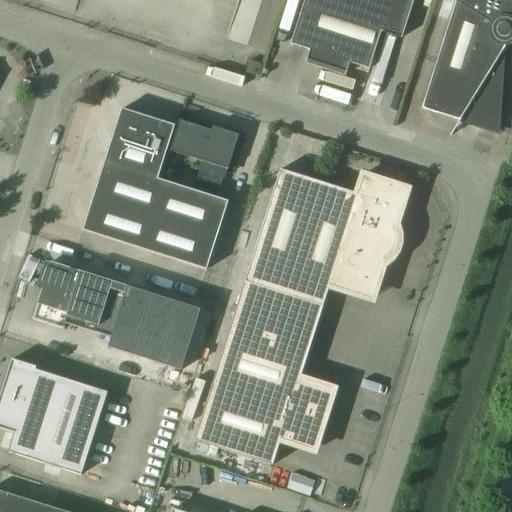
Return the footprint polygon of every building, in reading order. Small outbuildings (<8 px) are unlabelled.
[(402,39),(408,21),(343,0),(304,0),(290,45),(310,51),(306,60),(346,73),(349,64),(369,70),(381,32),(402,39)] [(343,0),(408,21),(414,0),(343,0)] [(511,0),(456,0),(443,41),(499,58),(511,37),(511,0)] [(502,60),(499,58),(443,41),(422,109),(465,122),(497,133),(502,60)] [(257,76),(261,65),(250,61),(246,73),(257,76)] [(0,86),(0,103),(8,106),(11,97),(6,88),(0,86)] [(228,202),(158,180),(172,133),(176,134),(171,151),(170,151),(170,152),(203,162),(195,188),(194,188),(218,196),(226,169),(228,170),(228,169),(238,136),(239,136),(212,127),(211,131),(180,121),(179,122),(180,122),(178,128),(174,127),(175,126),(121,109),(82,231),(206,271),(228,202)] [(393,230),(392,228),(396,225),(406,194),(403,188),(362,175),(356,194),(280,170),(244,283),(322,308),(329,287),(368,300),(374,297),(384,266),(381,260),(384,259),(386,257),(388,255),(389,253),(391,251),(392,249),(393,246),(394,243),(394,241),(394,238),(394,235),(393,233),(393,230)] [(33,319),(32,320),(64,330),(65,324),(111,339),(109,347),(180,371),(200,310),(51,263),(33,317),(33,319)] [(283,431),(308,439),(318,442),(334,390),(300,379),(322,308),(244,283),(194,441),(272,466),(283,431)] [(198,354),(208,334),(199,330),(190,350),(198,354)] [(36,368),(12,360),(0,396),(0,429),(14,433),(8,452),(81,476),(107,393),(35,370),(36,368)] [(0,511),(65,511),(0,491),(0,511)]
